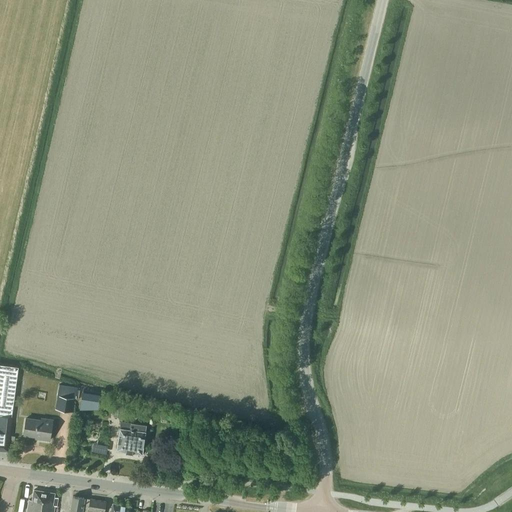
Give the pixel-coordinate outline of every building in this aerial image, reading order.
[(0,414),(11,416),(18,366),(0,363),(0,414)] [(77,387),(59,384),(55,409),(74,412),(77,387)] [(83,392),(82,401),(98,404),(100,394),(83,392)] [(123,417),(125,404),(115,403),(113,416),(123,417)] [(11,416),(0,414),(0,450),(8,451),(11,421),(11,416)] [(50,440),(53,420),(41,418),(41,420),(26,418),(24,434),(35,436),(35,438),(50,440)] [(145,432),(146,425),(121,422),(120,428),(117,450),(142,453),(145,432)] [(57,506),(58,498),(54,497),(55,493),(34,490),(32,500),(29,499),(27,511),(53,511),(55,506),(57,506)] [(104,511),(106,501),(73,496),(70,511),(104,511)] [(130,511),(131,506),(113,503),(111,511),(130,511)]
